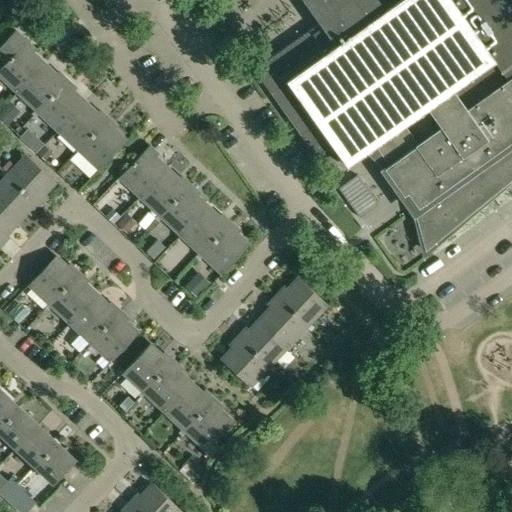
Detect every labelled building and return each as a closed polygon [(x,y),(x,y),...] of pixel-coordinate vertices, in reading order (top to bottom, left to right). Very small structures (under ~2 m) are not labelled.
[(0,0),(0,16),(9,10),(0,0)] [(511,0),(302,0),(318,21),(254,70),(296,129),(300,135),(316,157),(332,145),(347,166),(376,145),(429,107),(443,127),(511,78),(511,0)] [(15,30),(0,46),(0,57),(5,62),(0,67),(0,77),(16,93),(45,62),(34,52),(36,49),(15,30)] [(45,62),(16,93),(37,112),(68,79),(58,70),(56,72),(45,62)] [(429,107),(376,145),(389,164),(385,167),(384,166),(383,167),(403,196),(405,195),(404,194),(407,192),(418,206),(414,209),(425,250),(445,233),(446,234),(504,187),(503,186),(511,179),(511,78),(443,127),(429,107)] [(68,79),(37,112),(55,129),(57,131),(86,101),(74,90),(77,88),(68,79)] [(86,101),(57,131),(78,150),(109,118),(98,108),(96,110),(86,101)] [(9,102),(0,112),(0,117),(7,124),(19,111),(9,102)] [(109,118),(78,150),(99,170),(128,140),(116,129),(116,128),(118,126),(109,118)] [(36,135),(28,144),(36,152),(44,143),(36,135)] [(149,144),(118,178),(139,197),(167,166),(157,156),(159,154),(149,144)] [(44,145),(37,152),(45,160),(52,153),(44,145)] [(26,154),(6,175),(39,205),(48,195),(45,193),(56,182),(26,154)] [(331,155),(322,161),(333,176),(342,170),(331,155)] [(167,166),(139,197),(159,216),(190,183),(180,175),(179,177),(167,166)] [(6,175),(0,181),(0,207),(17,224),(28,213),(30,215),(39,205),(6,175)] [(190,183),(159,216),(180,235),(209,205),(198,195),(200,193),(190,183)] [(209,205),(180,235),(200,255),(231,222),(221,213),(220,215),(209,205)] [(0,207),(0,245),(0,246),(10,236),(8,234),(17,224),(0,207)] [(114,208),(106,216),(112,222),(120,215),(114,208)] [(126,213),(117,223),(126,232),(136,221),(126,213)] [(231,222),(200,255),(221,274),(250,244),(239,233),(241,231),(231,222)] [(56,254),(28,285),(49,304),(79,271),(70,263),(68,265),(56,254)] [(79,271),(49,304),(69,323),(98,293),(87,283),(89,281),(79,271)] [(199,273),(186,287),(197,297),(210,283),(199,273)] [(285,285),(276,295),(309,325),(328,304),(297,276),(287,287),(285,285)] [(98,293),(69,323),(90,343),(120,310),(111,301),(109,303),(98,293)] [(269,306),(259,317),(290,346),(309,325),(276,295),(267,304),(268,305),(269,306)] [(17,304),(9,313),(19,321),(26,313),(17,304)] [(120,310),(90,343),(111,362),(139,332),(128,321),(130,319),(120,310)] [(247,326),(237,336),(271,367),(290,346),(259,317),(249,328),(247,326)] [(231,347),(220,359),(251,388),(271,367),(237,336),(229,345),(231,347)] [(149,342),(121,373),(141,392),(172,360),(163,351),(161,353),(149,342)] [(172,360),(141,392),(162,412),(191,381),(180,371),(182,369),(172,360)] [(191,381),(162,412),(183,431),(213,398),(204,389),(202,391),(191,381)] [(0,388),(0,426),(19,406),(0,388)] [(134,401),(127,395),(119,404),(125,410),(134,401)] [(213,398),(183,431),(203,450),(232,420),(221,409),(223,407),(213,398)] [(19,406),(0,426),(0,434),(15,448),(38,424),(19,406)] [(38,424),(15,448),(34,466),(57,442),(38,424)] [(34,466),(18,483),(25,489),(29,492),(44,476),(53,484),(76,459),(57,442),(34,466)] [(6,480),(0,487),(0,493),(4,498),(18,483),(11,476),(6,480)] [(138,492),(130,501),(141,511),(179,511),(181,510),(151,482),(140,494),(138,492)] [(18,483),(4,498),(11,504),(19,511),(27,511),(36,503),(23,491),(25,489),(18,483)] [(120,511),(141,511),(130,501),(120,511)]
